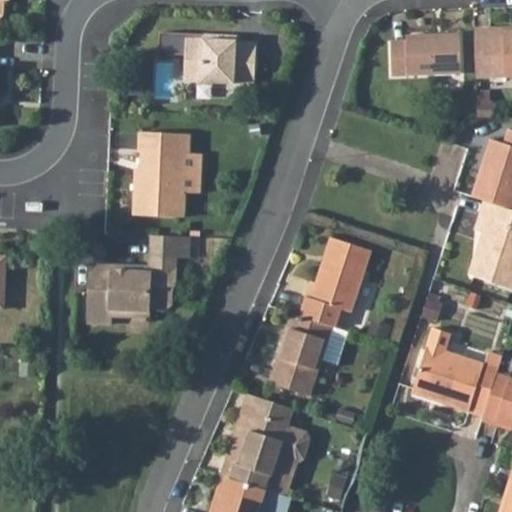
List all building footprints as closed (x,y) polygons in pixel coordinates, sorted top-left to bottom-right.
[(0,0),(0,23),(6,18),(7,2),(12,3),(12,0),(0,0)] [(495,20),(478,20),(479,69),(511,68),(511,26),(495,27),(495,20)] [(409,31),(393,31),(395,68),(464,67),(462,26),(409,27),(409,31)] [(204,35),(160,34),(159,56),(186,57),(185,83),(256,86),(257,43),(237,42),(238,37),(217,36),(217,41),(203,40),(204,35)] [(495,132),(476,190),(485,193),(511,201),(511,130),(510,136),(495,132)] [(192,135),(141,134),(140,153),(143,153),(142,180),(137,179),(135,217),(187,218),(188,194),(185,194),(187,155),(192,155),(192,135)] [(475,252),(471,267),(511,281),(511,201),(485,193),(476,223),(487,227),(478,253),(475,252)] [(312,275),(301,308),(336,320),(343,303),(354,306),(374,244),(333,230),(318,276),(312,275)] [(154,236),(153,255),(179,256),(191,257),(192,237),(154,236)] [(179,256),(153,255),(152,272),(140,272),(140,267),(94,265),(92,306),(113,306),(113,316),(152,318),(152,310),(168,310),(174,304),(175,286),(178,286),(179,256)] [(0,310),(8,311),(10,258),(0,257),(0,310)] [(431,296),(426,315),(441,319),(446,300),(431,296)] [(113,306),(92,306),(91,324),(112,325),(113,316),(113,306)] [(301,308),(294,306),(271,374),(312,387),(322,355),(323,356),(325,351),(340,356),(350,324),(336,320),(301,308)] [(451,327),(434,322),(413,387),(469,405),(472,399),(486,403),(499,364),(445,345),(451,327)] [(486,403),(483,413),(498,418),(499,414),(511,418),(511,373),(498,369),(486,403)] [(252,405),(290,417),(295,402),(249,386),(228,452),(236,455),(252,405)] [(267,482),(290,489),(294,473),(275,468),(280,450),(300,456),(306,452),(312,432),(309,426),(290,420),(290,417),(252,405),(236,455),(228,452),(223,467),(224,468),(234,471),(267,482)] [(275,468),(294,473),(300,456),(280,450),(275,468)] [(234,471),(224,468),(209,511),(257,511),(260,505),(276,509),(286,504),(291,489),(290,489),(267,482),(234,471)] [(505,495),(499,511),(505,511),(511,497),(505,495)]
